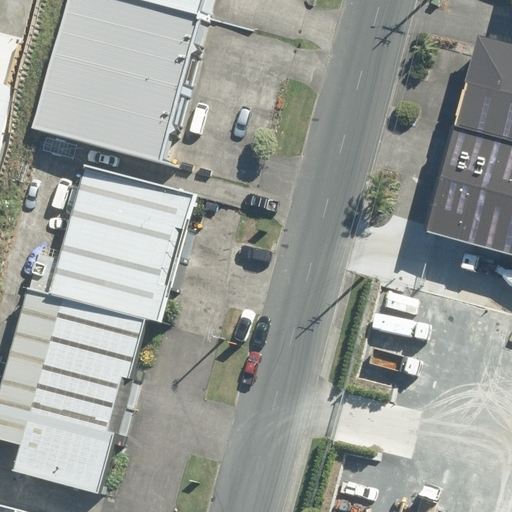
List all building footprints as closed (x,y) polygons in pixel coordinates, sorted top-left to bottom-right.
[(67,0),(33,134),(174,171),(218,0),(67,0)] [(511,46),(489,41),(489,42),(466,130),(511,142),(511,46)] [(511,260),(511,150),(463,138),(436,241),(511,260)] [(36,295),(0,442),(35,451),(28,480),(120,503),(135,443),(123,441),(136,385),(148,388),(162,329),(178,333),(210,203),(93,174),(62,301),(36,295)] [(511,319),(434,297),(412,374),(511,403),(511,319)]
